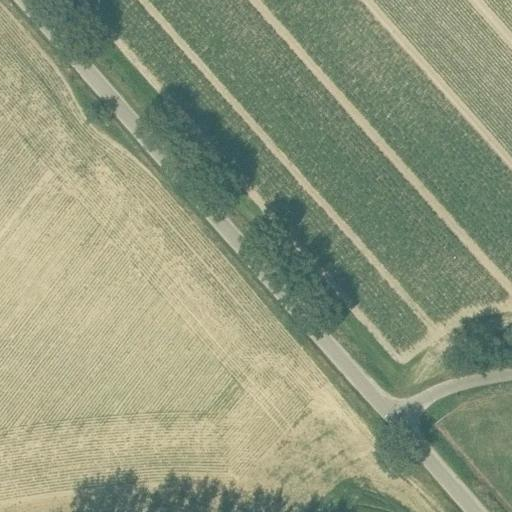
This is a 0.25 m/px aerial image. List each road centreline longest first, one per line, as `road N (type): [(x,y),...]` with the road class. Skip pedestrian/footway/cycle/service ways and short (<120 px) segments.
road 1 (unclassified): [(402,427),(30,0)]
road 2 (unclassified): [(402,427),(432,401),(511,381)]
